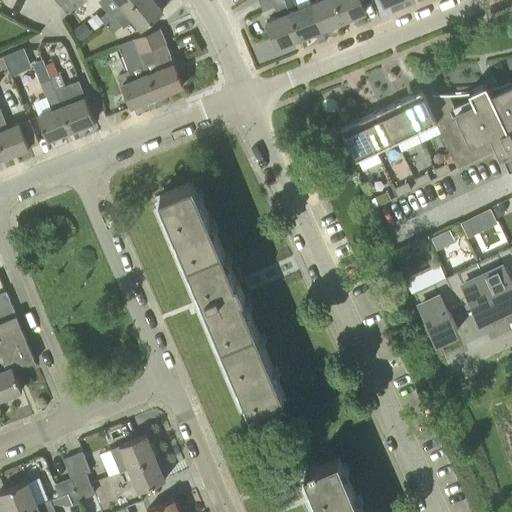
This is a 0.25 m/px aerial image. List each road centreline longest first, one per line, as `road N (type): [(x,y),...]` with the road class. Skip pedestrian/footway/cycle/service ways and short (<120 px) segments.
road 1 (residential): [(437,511),(246,92)]
road 2 (residential): [(246,92),(476,0)]
road 3 (residential): [(170,387),(76,163)]
road 4 (residential): [(81,417),(0,212)]
road 5 (residential): [(76,163),(246,92)]
road 6 (residential): [(224,511),(170,387)]
